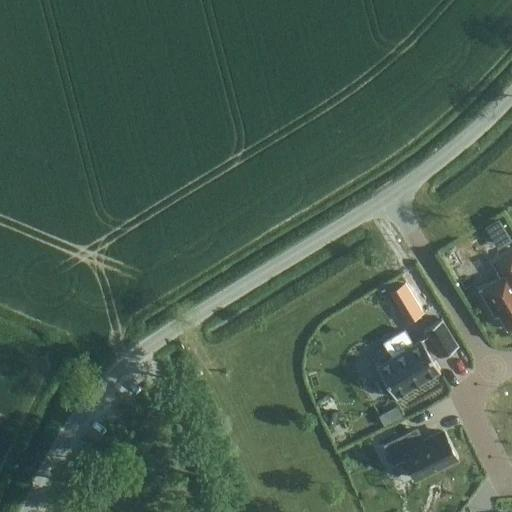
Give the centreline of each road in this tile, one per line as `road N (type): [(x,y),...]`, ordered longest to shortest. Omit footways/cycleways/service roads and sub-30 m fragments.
road 1 (unclassified): [(27,511),(58,444),(131,361),(389,196)]
road 2 (residential): [(389,196),(494,369)]
road 3 (unclassified): [(389,196),(511,91)]
road 4 (residential): [(511,479),(503,478),(465,396),(494,369)]
